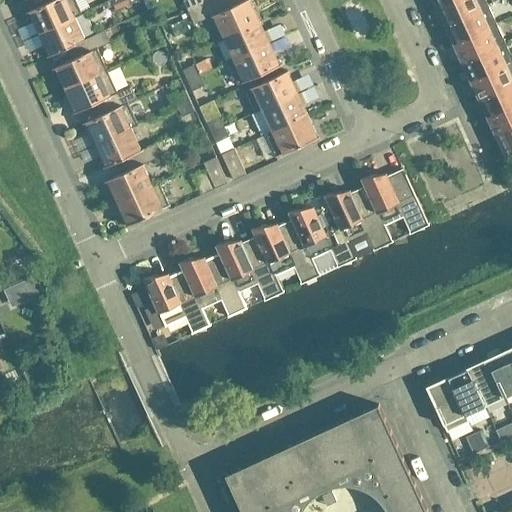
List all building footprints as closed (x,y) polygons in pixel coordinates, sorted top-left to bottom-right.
[(81,14),(81,13),(80,13),(74,0),(51,0),(28,11),(39,33),(74,17),(81,14)] [(182,0),(188,12),(214,0),(182,0)] [(259,21),(249,0),(245,0),(226,9),(221,0),(214,0),(188,12),(193,24),(206,19),(207,19),(216,39),(215,40),(216,41),(223,37),(259,21)] [(444,25),(487,5),(484,0),(448,0),(435,6),(444,25)] [(453,43),(496,24),(487,5),(444,25),(453,43)] [(84,39),(74,17),(39,33),(49,56),(71,45),(84,39)] [(269,43),(259,21),(223,37),(233,59),(269,43)] [(461,62),(504,42),(496,24),(453,43),(461,62)] [(32,29),(19,35),(30,58),(42,52),(32,29)] [(106,70),(97,49),(98,49),(97,48),(110,42),(104,30),(84,39),(71,45),(77,57),(54,67),(65,90),(107,70),(106,70)] [(470,81),(511,61),(511,59),(504,42),(461,62),(470,81)] [(279,65),(269,43),(233,59),(226,63),(227,64),(227,63),(237,84),(236,84),(236,85),(279,65)] [(511,61),(470,81),(478,99),(511,83),(511,61)] [(187,81),(200,75),(195,65),(182,71),(187,81)] [(117,92),(107,71),(108,71),(107,70),(65,90),(75,112),(97,102),(103,113),(128,102),(136,99),(130,86),(118,92),(117,91),(117,92)] [(297,93),(287,71),(244,90),(245,92),(245,91),(255,111),(254,112),(254,113),(262,110),(297,93)] [(204,85),(200,75),(187,81),(192,91),(204,85)] [(305,109),(320,103),(309,79),(295,85),(305,109)] [(511,106),(511,83),(478,99),(487,118),(511,106)] [(189,101),(185,90),(172,96),(177,106),(189,101)] [(307,115),(297,93),(262,110),(271,130),(264,134),(265,135),(307,115)] [(194,111),(189,101),(177,106),(182,117),(194,111)] [(138,125),(137,123),(136,124),(127,103),(128,103),(128,102),(103,113),(85,122),(95,144),(131,128),(138,125)] [(495,136),(511,128),(511,106),(487,118),(495,136)] [(319,140),(307,115),(265,135),(275,156),(274,156),(275,157),(302,145),(303,147),(319,140)] [(211,133),(223,127),(218,117),(206,122),(211,133)] [(228,138),(223,127),(211,133),(216,143),(228,138)] [(141,150),(131,128),(95,144),(105,167),(123,158),(141,150)] [(511,128),(495,136),(504,156),(511,152),(511,128)] [(152,186),(142,164),(162,155),(156,143),(141,150),(123,158),(129,170),(106,180),(117,204),(159,185),(159,184),(160,183),(159,182),(152,186)] [(245,174),(233,148),(221,154),(233,180),(245,174)] [(227,183),(215,157),(203,163),(214,188),(227,183)] [(409,232),(409,234),(429,225),(428,223),(403,170),(403,169),(387,176),(385,173),(361,177),(364,186),(365,186),(384,225),(403,216),(410,232),(409,232)] [(144,221),(143,218),(170,206),(169,204),(168,205),(159,185),(117,204),(128,228),(144,221)] [(373,249),(373,250),(392,241),(392,240),(391,240),(384,225),(365,186),(364,186),(350,193),(349,190),(324,194),(328,203),(329,202),(347,242),(348,241),(366,233),(373,248),(373,249)] [(336,266),(337,267),(356,258),(356,257),(355,257),(348,241),(347,242),(329,202),(328,203),(314,209),(313,206),(288,211),(292,220),(293,219),(311,259),(311,258),(330,250),(337,265),(336,266)] [(300,282),(300,284),(320,275),(319,274),(311,258),(311,259),(293,219),(292,220),(278,226),(276,223),(252,228),(256,236),(274,275),(275,275),(294,266),(301,282),(300,282)] [(264,299),(264,300),(283,291),(283,290),(282,290),(275,275),(274,275),(256,236),(241,243),(239,240),(215,244),(219,253),(220,253),(238,292),(239,292),(257,283),(264,299)] [(227,316),(228,317),(247,308),(246,307),(239,292),(238,292),(220,253),(219,253),(205,260),(204,257),(179,261),(183,270),(184,269),(202,309),(202,308),(221,300),(228,315),(227,316)] [(191,333),(191,334),(211,325),(210,324),(202,308),(202,309),(184,269),(183,270),(169,276),(167,273),(143,278),(155,305),(144,310),(154,332),(166,326),(166,325),(185,316),(192,332),(191,333)] [(35,276),(10,287),(17,304),(43,292),(35,276)] [(138,291),(130,295),(137,309),(145,305),(138,291)] [(47,353),(61,347),(56,334),(42,340),(47,353)] [(511,393),(511,363),(506,349),(486,358),(504,397),(511,393)] [(51,373),(41,352),(28,358),(32,367),(23,371),(28,384),(51,373)] [(504,397),(486,358),(467,367),(484,406),(504,397)] [(484,406),(467,367),(447,376),(468,422),(469,421),(466,415),(484,406)] [(468,422),(447,376),(425,386),(446,432),(468,422)] [(427,511),(378,404),(225,474),(242,511),(427,511)] [(511,422),(495,430),(500,441),(511,435),(511,422)] [(488,447),(481,430),(473,433),(481,450),(488,447)] [(481,450),(473,433),(466,437),(473,454),(481,450)]
